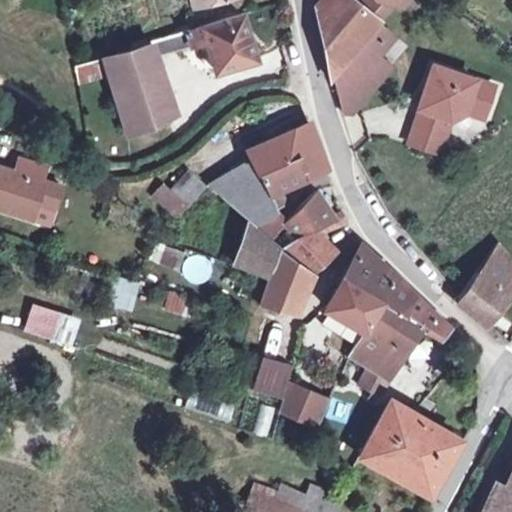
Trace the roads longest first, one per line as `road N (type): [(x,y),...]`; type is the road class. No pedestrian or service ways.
road 1 (unclassified): [(300,0),(374,229),(511,359)]
road 2 (unclassified): [(511,371),(443,511)]
